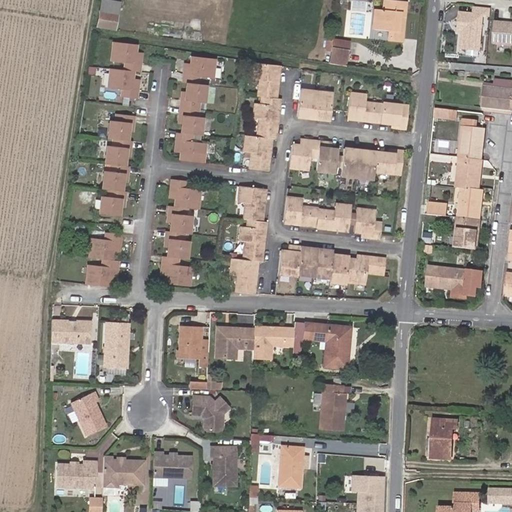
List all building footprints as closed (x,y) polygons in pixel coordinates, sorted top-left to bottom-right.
[(115,29),(119,2),(104,0),(101,0),(97,26),(115,29)] [(399,32),(401,20),(404,20),(406,2),(388,0),(383,0),(382,10),(374,9),(372,29),(389,31),(388,41),(402,42),(403,32),(399,32)] [(479,51),(482,16),(490,16),(491,9),(474,7),(473,14),(460,13),(458,32),(462,32),(464,33),(464,37),(461,37),(460,49),(479,51)] [(511,23),(494,22),(493,44),(511,45),(511,23)] [(346,66),(349,50),(332,47),(333,39),(327,39),(325,51),(331,52),(329,63),(346,66)] [(349,50),(350,42),(333,39),(332,47),(349,50)] [(135,52),(136,45),(113,42),(111,61),(125,63),(124,70),(134,71),(139,72),(140,65),(134,64),(135,52)] [(213,78),(215,59),(191,56),(190,64),(189,76),(183,75),(182,82),(186,83),(198,84),(198,77),(213,78)] [(276,98),(279,66),(253,63),(252,79),(259,80),(257,96),(261,97),(276,98)] [(133,79),(134,71),(124,70),(110,69),(108,88),(122,90),(121,97),(137,99),(137,92),(132,91),(133,79)] [(511,89),(511,82),(495,80),(494,88),(511,89)] [(204,103),(206,85),(198,84),(186,83),(185,92),(184,101),(181,100),(180,108),(198,110),(199,102),(204,103)] [(511,111),(511,110),(511,89),(494,88),(484,87),(482,107),(511,111)] [(313,119),(316,92),(299,89),(297,118),(313,119)] [(329,121),(332,93),(316,92),(313,119),(329,121)] [(380,123),(382,104),(365,102),(366,95),(350,93),(347,119),(380,123)] [(275,139),(280,99),(276,98),(261,97),(260,104),(254,103),(253,118),(259,119),(257,137),(271,138),(275,139)] [(406,131),(409,106),(382,103),(382,104),(380,123),(379,124),(392,125),(398,126),(398,130),(406,131)] [(201,136),(203,118),(197,117),(198,110),(180,108),(179,115),(183,115),(182,124),(181,133),(192,135),(201,136)] [(451,120),(452,110),(435,108),(434,120),(438,121),(438,118),(451,120)] [(129,133),(130,123),(133,123),(134,116),(116,114),(115,121),(110,120),(108,138),(113,139),(128,141),(129,133)] [(481,160),(484,130),(475,129),(476,121),(464,119),(460,158),(481,160)] [(203,163),(205,143),(191,142),(192,135),(181,133),(176,133),(176,140),(181,141),(180,153),(180,160),(203,163)] [(267,171),(271,138),(257,137),(245,136),(244,152),(251,153),(249,169),(267,171)] [(126,158),(127,148),(130,148),(131,141),(128,141),(113,139),(112,146),(107,146),(105,164),(110,164),(125,166),(126,158)] [(317,159),(319,141),(312,141),(311,146),(299,145),(292,144),(289,168),(309,170),(310,159),(317,159)] [(337,155),(338,149),(331,149),(327,148),(328,142),(319,141),(317,159),(316,171),(335,173),(336,168),(337,155)] [(356,178),(359,150),(344,148),(343,156),(341,168),(340,176),(356,178)] [(374,172),(376,152),(359,150),(356,178),(373,180),(374,172)] [(400,175),(403,151),(396,150),(395,154),(389,153),(376,152),(374,172),(400,175)] [(479,190),(481,166),(480,166),(481,160),(460,158),(457,188),(462,188),(479,190)] [(123,183),(124,173),(128,173),(128,166),(125,166),(110,164),(109,171),(104,171),(102,189),(107,190),(122,192),(123,183)] [(198,209),(200,190),(186,189),(187,181),(171,179),(170,187),(176,188),(175,199),(174,207),(187,208),(198,209)] [(262,222),(265,189),(239,186),(238,202),(245,203),(243,219),(247,220),(262,222)] [(479,220),(482,190),(479,190),(462,188),(459,218),(479,220)] [(120,208),(121,198),(125,199),(125,192),(122,192),(107,190),(106,197),(101,196),(99,214),(119,217),(120,208)] [(315,227),(318,209),(318,208),(301,207),(302,199),(286,197),(283,223),(315,227)] [(350,212),(351,206),(335,204),(334,211),(318,209),(315,227),(315,228),(348,232),(349,225),(350,212)] [(444,216),(446,206),(430,204),(429,214),(444,216)] [(190,234),(191,216),(186,215),(187,208),(174,207),(168,206),(168,213),(171,214),(170,222),(169,232),(184,233),(190,234)] [(379,239),(381,223),(374,222),(375,210),(356,208),(355,213),(354,226),(353,233),(360,234),(373,236),(372,238),(379,239)] [(477,250),(478,238),(476,237),(477,228),(479,228),(480,220),(479,220),(459,218),(458,218),(455,248),(477,250)] [(261,262),(266,222),(262,222),(247,220),(247,227),(240,227),(239,241),(245,242),(243,260),(257,262),(261,262)] [(187,259),(189,241),(183,240),(184,233),(169,232),(166,231),(165,238),(169,239),(168,247),(167,257),(178,258),(187,259)] [(113,253),(115,241),(120,241),(121,234),(105,232),(105,240),(91,238),(89,258),(102,259),(113,260),(113,253)] [(297,275),(300,247),(292,246),(291,252),(287,251),(280,251),(278,274),(297,276),(297,275)] [(313,277),(316,249),(300,247),(297,275),(313,277)] [(329,278),(332,254),(333,250),(316,249),(313,277),(329,278)] [(348,259),(349,256),(332,254),(329,278),(329,282),(346,284),(346,282),(348,259)] [(189,286),(192,267),(177,265),(178,258),(167,257),(163,256),(162,264),(167,264),(166,276),(166,284),(189,286)] [(384,271),(385,262),(376,262),(376,258),(368,257),(368,261),(355,259),(348,259),(346,282),(365,284),(366,273),(374,274),(375,270),(384,271)] [(110,280),(112,268),(117,268),(118,261),(113,260),(102,259),(102,266),(88,265),(86,284),(109,287),(110,280)] [(253,294),(257,262),(243,260),(231,259),(229,274),(237,275),(235,292),(253,294)] [(472,291),(474,272),(429,267),(427,287),(454,290),(453,297),(466,299),(466,295),(467,290),(472,291)] [(481,287),(483,273),(474,272),(472,291),(467,290),(466,295),(476,296),(477,286),(481,287)] [(89,343),(90,321),(51,320),(51,342),(89,343)] [(127,352),(129,324),(109,323),(108,345),(104,346),(103,367),(123,368),(124,352),(127,352)] [(311,340),(313,323),(304,323),(303,339),(311,340)] [(347,369),(351,327),(313,323),(311,340),(325,342),(323,367),(347,369)] [(200,352),(201,339),(201,327),(180,326),(179,350),(178,358),(179,358),(199,359),(199,366),(207,367),(208,352),(200,352)] [(253,349),(253,329),(216,327),(215,357),(236,358),(236,348),(253,349)] [(293,346),(293,328),(254,327),(253,329),(253,349),(253,357),(272,358),(272,345),(293,346)] [(208,352),(208,340),(201,339),(200,352),(208,352)] [(199,366),(199,359),(179,358),(179,366),(199,366)] [(214,383),(214,382),(209,382),(210,376),(207,375),(206,382),(206,389),(214,389),(214,383)] [(206,389),(206,382),(190,381),(190,388),(206,389)] [(340,408),(341,393),(342,385),(323,384),(319,429),(342,431),(344,408),(340,408)] [(106,426),(95,402),(98,401),(94,392),(70,403),(86,435),(106,426)] [(223,414),(229,408),(219,397),(214,402),(209,396),(193,396),(192,415),(200,415),(201,414),(205,418),(203,419),(203,428),(206,431),(219,432),(222,429),(223,414)] [(447,460),(449,428),(453,428),(457,429),(458,421),(433,419),(430,458),(447,460)] [(251,450),(274,452),(275,434),(252,432),(251,450)] [(236,486),(235,446),(210,447),(210,456),(213,456),(213,465),(213,468),(213,486),(236,486)] [(302,456),(303,448),(281,446),(278,486),(281,486),(281,490),(297,492),(298,488),(300,488),(301,468),(302,456)] [(191,478),(192,456),(176,456),(169,456),(162,455),(162,453),(153,452),(152,477),(167,477),(191,478)] [(143,484),(144,461),(124,460),(124,463),(120,463),(117,460),(111,460),(111,457),(103,457),(102,486),(117,486),(117,483),(143,484)] [(95,476),(96,462),(83,461),(83,464),(77,464),(70,464),(57,464),(57,487),(92,488),(92,476),(95,476)] [(381,511),(383,478),(354,477),(354,491),(358,491),(357,511),(381,511)] [(257,497),(257,486),(249,486),(249,496),(253,497),(257,497)] [(511,503),(511,490),(490,490),(490,503),(511,503)] [(162,504),(164,493),(155,492),(154,503),(162,504)] [(471,511),(472,504),(479,504),(479,494),(456,494),(455,504),(457,504),(457,508),(443,508),(443,511),(442,511),(471,511)] [(101,511),(102,498),(89,498),(88,511),(101,511)]
